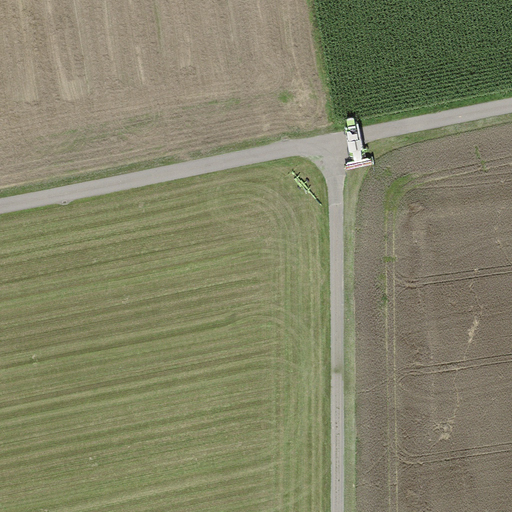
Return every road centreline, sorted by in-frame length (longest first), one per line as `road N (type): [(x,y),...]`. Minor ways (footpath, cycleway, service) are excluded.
road 1 (unclassified): [(0,211),(511,110)]
road 2 (track): [(339,145),(341,511)]
